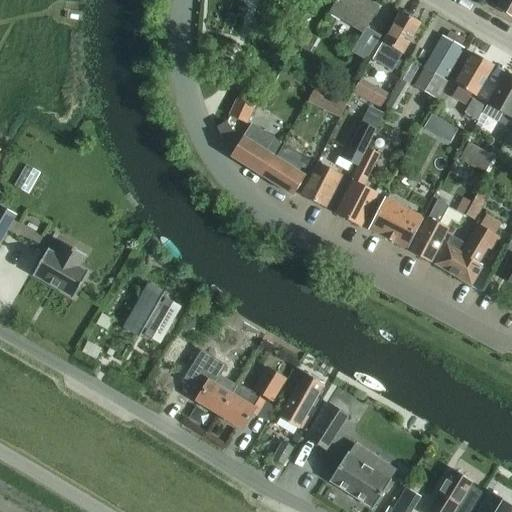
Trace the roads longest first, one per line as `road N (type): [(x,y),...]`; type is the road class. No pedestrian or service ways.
road 1 (unclassified): [(511,346),(255,207),(195,124),(179,50),(184,0)]
road 2 (residential): [(313,511),(0,329)]
road 3 (unclassified): [(0,450),(103,511)]
